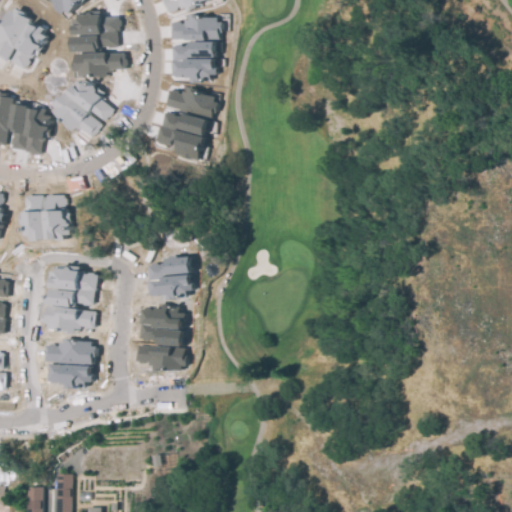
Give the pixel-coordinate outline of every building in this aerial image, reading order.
[(84,0),(68,15),(66,12),(64,13),(52,0),(84,0)] [(160,0),(204,0),(194,5),(195,7),(187,11),(186,9),(184,6),(180,8),(179,6),(167,12),(160,0)] [(7,60),(0,56),(0,28),(10,10),(29,20),(7,60)] [(117,17),(118,32),(117,32),(118,46),(104,47),(104,48),(101,49),(101,52),(76,53),(75,38),(104,37),(104,35),(77,36),(76,20),(80,20),(80,17),(103,16),(103,18),(117,17)] [(219,18),(219,39),(172,39),(172,25),(185,25),(185,21),(190,21),(190,17),(219,18)] [(45,29),(43,34),(48,37),(35,60),(31,57),(24,70),(10,62),(32,22),(45,29)] [(211,79),(211,82),(190,82),(190,79),(185,79),(185,76),(172,75),(172,69),(173,62),(174,62),(174,58),(174,55),(174,50),(174,48),(193,48),(193,43),(216,43),(216,50),(216,58),(190,58),(187,58),(187,60),(215,60),(215,69),(214,76),(211,76),(211,79)] [(107,76),(79,77),(79,73),(77,73),(76,55),(111,54),(124,54),(125,69),(111,69),(111,72),(107,72),(107,76)] [(114,110),(105,121),(93,111),(91,113),(70,96),(82,81),(103,98),(102,100),(114,110)] [(217,96),(211,117),(166,105),(169,91),(182,94),(183,91),(188,92),(189,89),(217,96)] [(0,93),(13,96),(7,131),(4,144),(0,143),(0,93)] [(90,114),(89,116),(101,126),(92,137),(80,127),(77,131),(54,112),(57,109),(53,106),(59,99),(61,101),(66,95),(90,114)] [(42,153),(27,151),(27,150),(13,147),(15,134),(14,134),(15,130),(12,129),(16,105),(30,107),(26,136),(27,136),(32,109),(47,112),(47,116),(49,116),(45,139),(44,139),(42,153)] [(193,154),(193,158),(172,152),(173,149),(169,148),(170,145),(157,141),(159,135),(161,128),(162,128),(163,124),(164,122),(165,117),(165,115),(184,120),(185,115),(208,121),(206,128),(204,136),(178,129),(176,128),(176,130),(202,137),(200,146),(198,152),(194,151),(193,154)] [(69,225),(67,225),(68,238),(62,238),(63,243),(55,244),(55,242),(47,242),(47,240),(35,241),(30,241),(29,236),(25,236),(24,222),(23,215),(23,214),(28,214),(33,213),(33,211),(28,212),(28,209),(27,198),(42,197),(43,208),(45,208),(45,210),(46,210),(45,195),(59,194),(60,207),(63,207),(64,216),(63,216),(63,219),(67,219),(67,223),(69,223),(69,225)] [(156,267),(166,267),(166,266),(168,265),(168,261),(189,260),(189,263),(188,264),(188,269),(191,270),(191,274),(163,276),(163,278),(190,276),(190,285),(192,285),(192,291),(187,292),(188,297),(183,297),(184,298),(180,298),(180,297),(176,297),(173,295),(163,296),(163,293),(157,294),(157,296),(153,296),(153,294),(150,294),(149,282),(150,281),(149,268),(151,267),(151,266),(156,266),(156,267)] [(86,303),(77,303),(77,304),(75,303),(74,308),(53,306),(53,303),(54,302),(55,297),(52,295),(53,291),(81,293),(81,292),(55,290),(55,281),(54,281),(54,274),(59,274),(60,270),(64,270),(64,269),(67,269),(67,270),(71,271),(74,273),(84,274),(83,276),(90,277),(90,275),(94,275),(94,277),(97,277),(96,290),(95,290),(93,304),(91,304),(91,305),(86,305),(86,303)] [(0,281),(1,282),(1,280),(6,281),(6,282),(8,282),(7,295),(0,294),(0,281)] [(0,335),(5,336),(8,304),(0,302),(0,335)] [(148,339),(148,340),(143,340),(143,338),(141,338),(142,324),(140,324),(141,311),(144,312),(145,310),(149,310),(149,312),(155,312),(155,310),(165,311),(167,309),(172,309),(172,307),(175,308),(175,309),(179,309),(179,314),(184,314),(183,321),(182,321),(181,330),(155,328),(155,330),(183,332),(183,336),(180,337),(180,342),(181,343),(180,346),(159,345),(159,340),(157,340),(157,339),(148,339)] [(63,332),(60,332),(60,330),(49,329),(49,324),(45,323),(45,316),(47,316),(48,308),(79,311),(79,313),(94,314),(93,327),(90,327),(90,328),(85,328),(85,326),(79,326),(79,329),(71,328),(71,327),(67,327),(67,331),(63,330),(63,332)] [(79,341),(79,343),(91,343),(91,349),(96,350),(96,357),(93,357),(93,365),(91,365),(90,377),(90,382),(85,382),(84,387),(70,386),(63,385),(62,385),(62,381),(63,376),(61,376),(60,380),(58,380),(47,379),(48,365),(59,365),(59,363),(61,363),(61,362),(46,361),(47,347),(60,348),(60,344),(69,345),(69,346),(73,346),(73,342),(76,342),(76,341),(79,341)] [(166,370),(166,368),(163,368),(163,364),(159,364),(159,365),(150,364),(151,361),(145,361),(145,362),(140,362),(140,360),(137,360),(139,347),(154,349),(154,346),(185,349),(184,357),(186,357),(185,365),(181,364),(180,369),(169,368),(169,370),(166,370)] [(160,454),(162,465),(154,466),(152,455),(160,454)] [(71,473),(71,511),(55,511),(55,473),(67,473),(71,473)] [(0,506),(0,484),(5,484),(6,491),(10,491),(11,505),(0,506)] [(25,511),(26,486),(41,486),(41,511),(25,511)] [(90,491),(91,500),(80,500),(79,492),(90,491)]
